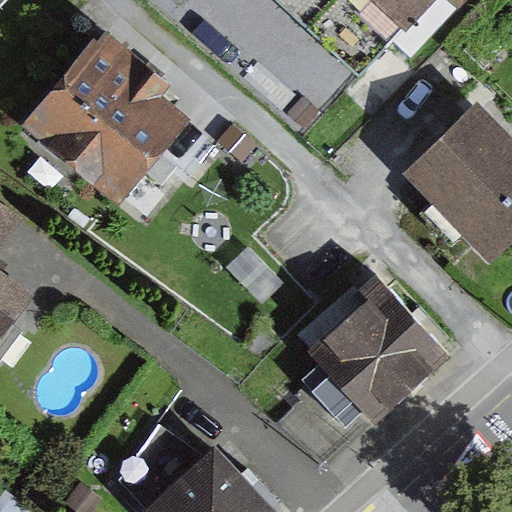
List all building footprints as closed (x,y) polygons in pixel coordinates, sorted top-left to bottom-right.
[(427,0),(279,0),(360,73),(427,0)] [(102,11),(21,110),(124,194),(205,95),(102,11)] [(511,238),(511,118),(481,85),(391,169),(482,267),(511,238)] [(0,280),(16,257),(0,246),(0,368),(28,334),(0,305),(0,280)] [(375,416),(452,347),(379,267),(302,336),(375,416)] [(146,511),(270,511),(276,507),(207,440),(141,507),(146,511)]
